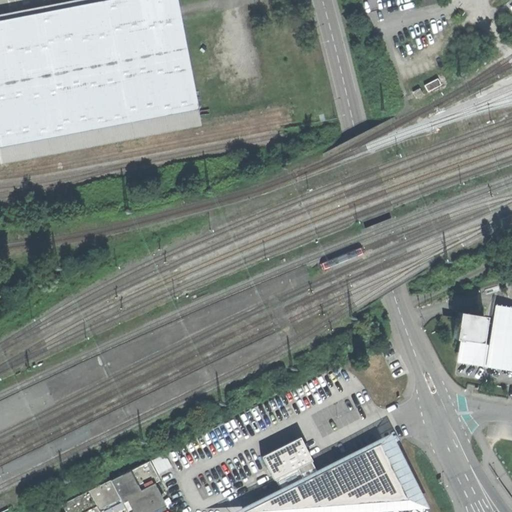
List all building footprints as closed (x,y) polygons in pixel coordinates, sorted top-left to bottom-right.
[(176,0),(106,0),(0,20),(0,147),(197,109),(176,0)] [(435,78),(422,85),(426,92),(439,85),(435,78)] [(511,372),(511,307),(495,304),(489,345),(479,343),(460,340),(456,363),(511,372)] [(322,467),(306,437),(262,457),(281,492),(241,511),(370,511),(432,508),(393,431),(322,467)] [(134,511),(147,506),(149,511),(150,510),(150,511),(162,511),(163,511),(164,510),(164,508),(163,505),(153,485),(160,481),(149,460),(60,506),(63,511),(83,511),(97,505),(99,509),(119,498),(121,501),(127,498),(134,511)]
